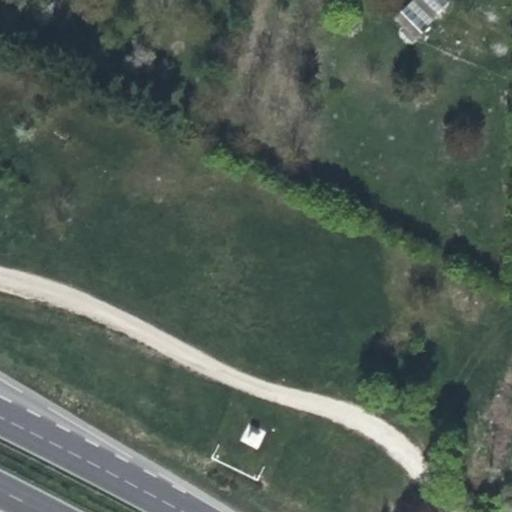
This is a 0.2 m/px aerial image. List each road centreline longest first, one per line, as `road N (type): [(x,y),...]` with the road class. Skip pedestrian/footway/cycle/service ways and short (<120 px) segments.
road 1 (track): [(458,511),(438,484),(363,419),(242,383),(58,287),(0,274)]
road 2 (primary): [(181,511),(0,415)]
